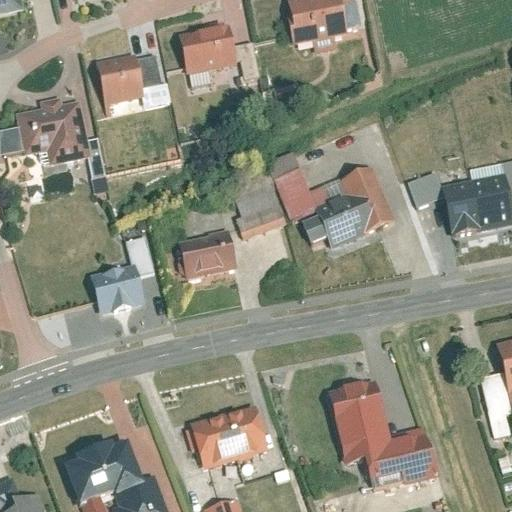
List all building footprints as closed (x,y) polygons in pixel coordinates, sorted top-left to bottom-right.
[(0,0),(0,16),(28,11),(25,0),(0,0)] [(342,0),(317,0),(284,6),(293,49),(350,38),(342,0)] [(230,32),(177,40),(183,79),(236,71),(230,32)] [(136,57),(94,66),(104,111),(141,103),(141,111),(172,104),(167,81),(143,87),(136,57)] [(272,92),(277,115),(297,110),(292,88),(272,92)] [(79,105),(15,119),(24,162),(45,157),(48,172),(92,162),(79,105)] [(298,225),(308,250),(325,244),(330,255),(395,228),(372,172),(338,186),(344,201),(316,212),(300,173),(272,185),(290,228),(298,225)] [(511,215),(505,183),(442,196),(452,243),(511,230),(511,215)] [(274,212),(236,226),(243,244),(281,230),(274,212)] [(227,235),(175,247),(183,282),(235,271),(227,235)] [(133,271),(89,282),(98,320),(143,309),(137,282),(155,278),(146,242),(127,247),(133,271)] [(497,382),(479,386),(492,444),(511,440),(506,419),(511,417),(511,344),(489,350),(497,382)] [(387,441),(374,385),(324,397),(342,474),(363,469),(369,492),(431,477),(421,433),(387,441)] [(255,411),(188,431),(201,475),(268,455),(255,411)] [(141,487),(126,448),(60,473),(75,511),(81,509),(82,511),(167,511),(161,496),(139,505),(133,490),(141,487)] [(27,511),(18,511),(9,487),(0,490),(0,511),(40,511),(39,507),(27,511)]
